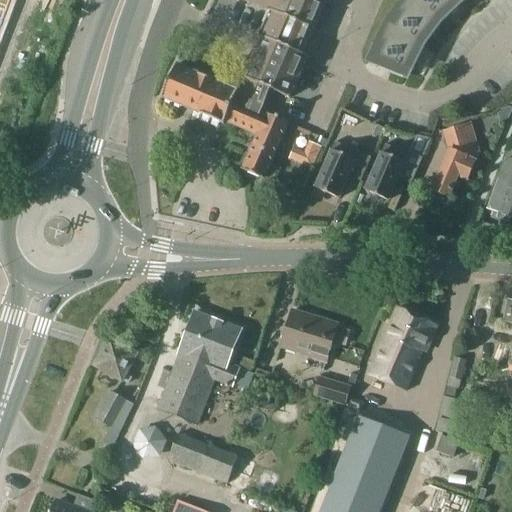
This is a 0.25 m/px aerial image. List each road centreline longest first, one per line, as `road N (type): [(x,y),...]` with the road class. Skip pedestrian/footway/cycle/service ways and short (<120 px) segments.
road 1 (tertiary): [(511,270),(319,257),(158,258),(109,248)]
road 2 (secondary): [(66,184),(123,0)]
road 3 (secondary): [(0,413),(38,278)]
road 4 (secondary): [(66,184),(25,198),(11,225),(22,266),(38,278)]
road 5 (unclassified): [(175,0),(153,51),(142,121)]
